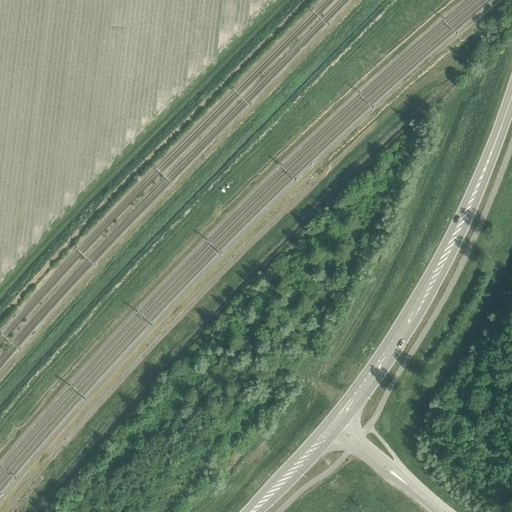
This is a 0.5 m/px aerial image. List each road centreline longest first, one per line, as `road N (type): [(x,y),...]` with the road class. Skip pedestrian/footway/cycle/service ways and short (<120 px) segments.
road 1 (track): [(394,106),(172,322),(6,511)]
road 2 (secondary): [(339,417),(409,321),(456,235),(511,92)]
